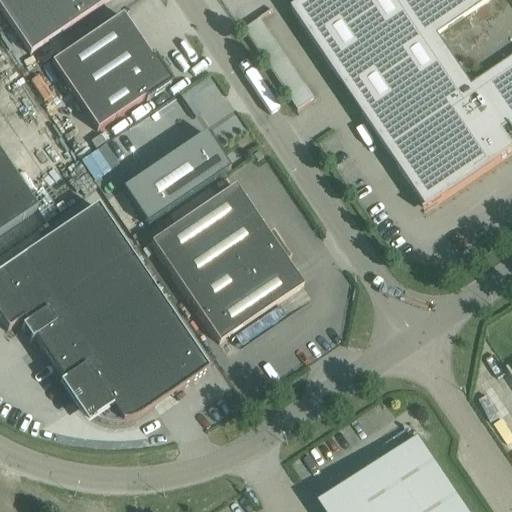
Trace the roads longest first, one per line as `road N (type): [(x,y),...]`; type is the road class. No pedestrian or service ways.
road 1 (unclassified): [(414,342),(243,457),(199,473),(107,485),(0,453)]
road 2 (unclassified): [(188,0),(414,342)]
road 3 (unclassified): [(511,492),(414,342)]
